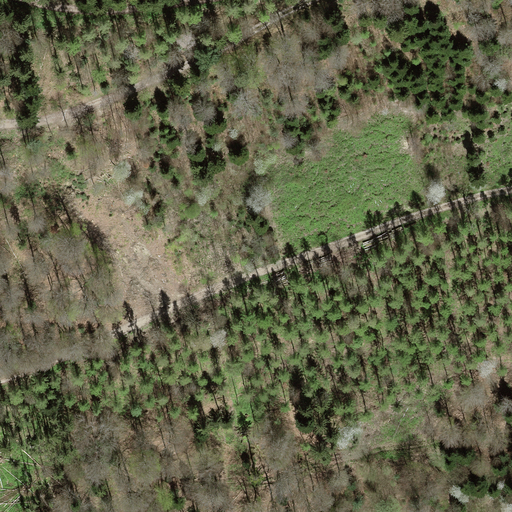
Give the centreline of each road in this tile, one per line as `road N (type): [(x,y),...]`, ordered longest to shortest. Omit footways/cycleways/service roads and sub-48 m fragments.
road 1 (track): [(511,193),(300,258),(0,381)]
road 2 (track): [(314,0),(70,116),(0,124)]
road 3 (track): [(190,0),(92,11),(20,0)]
